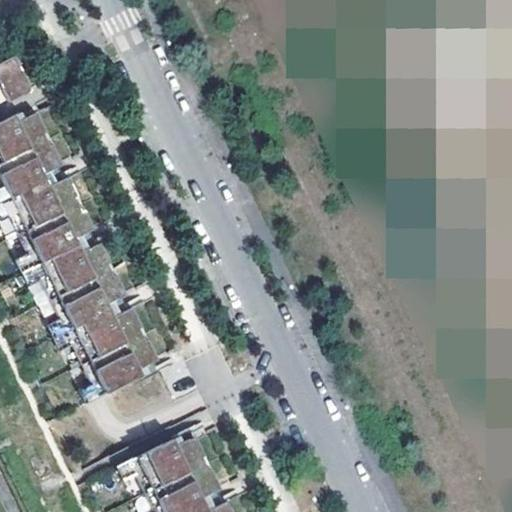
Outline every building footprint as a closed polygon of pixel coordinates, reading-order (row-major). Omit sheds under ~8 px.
[(0,97),(4,105),(27,94),(9,58),(0,62),(0,97)] [(9,118),(0,122),(0,162),(44,141),(31,115),(12,124),(11,121),(9,118)] [(44,141),(0,162),(0,203),(41,184),(38,177),(57,168),(44,141)] [(41,184),(0,203),(0,220),(11,214),(21,234),(76,207),(63,181),(44,190),(41,184)] [(76,207),(21,234),(30,254),(10,263),(17,277),(73,249),(70,243),(89,234),(76,207)] [(43,280),(53,300),(108,273),(95,247),(76,256),(73,249),(17,277),(23,291),(43,280)] [(42,329),(49,343),(105,315),(102,309),(121,300),(108,273),(53,300),(63,319),(42,329)] [(76,347),(85,366),(140,339),(127,312),(109,322),(105,315),(49,343),(56,356),(76,347)] [(75,395),(82,409),(138,381),(136,378),(135,375),(153,365),(140,339),(85,366),(95,385),(75,395)] [(168,444),(112,471),(119,485),(139,475),(148,494),(203,468),(190,441),(172,450),(170,447),(168,444)] [(203,468),(148,494),(156,511),(196,511),(201,510),(197,504),(216,494),(203,468)]
